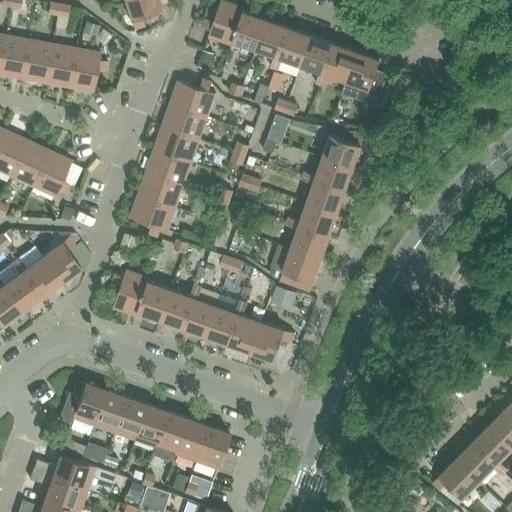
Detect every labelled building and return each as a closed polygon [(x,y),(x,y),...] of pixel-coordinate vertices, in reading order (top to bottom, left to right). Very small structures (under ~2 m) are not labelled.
[(158,0),(124,0),(131,19),(141,16),(161,9),(158,0)] [(232,44),(233,41),(243,10),(244,11),(245,7),(224,0),(220,0),(214,20),(211,29),(208,36),(232,44)] [(48,12),(58,14),(59,4),(49,2),(48,12)] [(59,4),(58,14),(68,16),(69,6),(59,4)] [(233,41),(256,49),(266,18),(244,11),(243,10),(233,41)] [(141,16),(131,19),(134,28),(144,25),(141,16)] [(202,26),(211,29),(214,20),(205,17),(202,26)] [(256,49),(274,55),(278,57),(289,26),(266,18),(256,49)] [(282,58),(301,65),(311,34),(289,26),(278,57),(282,58)] [(0,61),(0,73),(22,77),(29,39),(5,34),(0,61)] [(319,71),(323,73),(334,42),(311,34),(301,65),(319,71)] [(22,77),(45,82),(52,43),(29,39),(22,77)] [(346,80),(357,50),(334,42),(323,73),(327,74),(346,80)] [(45,82),(69,86),(76,47),(52,43),(45,82)] [(76,47),(69,86),(93,90),(97,68),(99,59),(100,52),(76,47)] [(380,58),(357,50),(346,80),(342,92),(377,104),(387,74),(376,70),(380,58)] [(282,58),(278,57),(274,55),(270,66),(278,69),(282,58)] [(99,59),(97,68),(106,70),(108,60),(99,59)] [(327,74),(323,73),(319,71),(316,82),(323,85),(327,74)] [(200,87),(209,90),(212,82),(203,79),(200,87)] [(178,80),(170,103),(207,116),(216,93),(209,90),(200,87),(178,80)] [(229,92),(239,95),(242,85),(233,82),(229,92)] [(275,108),(294,115),(298,105),(278,98),(275,108)] [(170,103),(162,125),(200,138),(207,116),(170,103)] [(162,125),(154,148),(192,161),(200,138),(162,125)] [(268,137),(282,142),(285,134),(271,128),(268,137)] [(0,140),(0,170),(11,175),(27,139),(5,129),(0,140)] [(351,140),(361,144),(364,135),(354,131),(351,140)] [(331,133),(323,156),(353,167),(361,144),(351,140),(331,133)] [(271,153),(275,141),(267,138),(263,150),(271,153)] [(49,150),(27,139),(11,175),(32,185),(49,150)] [(235,151),(245,154),(248,145),(239,141),(235,151)] [(154,148),(146,171),(184,184),(192,161),(154,148)] [(71,160),(49,150),(32,185),(55,196),(58,189),(62,180),(71,160)] [(232,161),(242,164),(245,154),(235,151),(232,161)] [(323,156),(316,175),(315,179),(345,190),(353,167),(323,156)] [(146,171),(138,193),(176,206),(184,184),(146,171)] [(302,179),(314,183),(315,179),(316,175),(305,171),(302,179)] [(239,184),(249,187),(252,177),(242,174),(239,184)] [(249,187),(258,190),(262,180),(252,177),(249,187)] [(314,183),(307,202),(337,212),(345,190),(315,179),(314,183)] [(62,180),(58,189),(66,193),(70,184),(62,180)] [(219,196),(229,200),(232,190),(223,187),(219,196)] [(176,206),(138,193),(130,217),(152,224),(161,227),(167,230),(176,206)] [(229,200),(219,196),(216,206),(226,209),(229,200)] [(301,221),(299,224),(329,235),(337,212),(307,202),(301,221)] [(286,224),(298,228),(299,224),(301,221),(289,216),(286,224)] [(161,227),(152,224),(149,233),(158,236),(161,227)] [(298,228),(291,247),(321,258),(329,235),(299,224),(298,228)] [(121,244),(135,249),(139,237),(125,232),(121,244)] [(2,234),(0,235),(0,247),(0,248),(8,242),(2,234)] [(61,240),(68,249),(76,243),(69,235),(61,240)] [(174,249),(184,252),(187,242),(178,239),(174,249)] [(42,255),(61,281),(81,266),(68,249),(61,240),(42,255)] [(321,258),(291,247),(283,270),(303,277),(313,281),(321,258)] [(22,269),(41,295),(61,281),(42,255),(26,267),(22,269)] [(220,265),(229,268),(233,258),(223,255),(220,265)] [(12,262),(19,272),(22,269),(26,267),(19,257),(12,262)] [(233,258),(229,268),(239,271),(242,262),(233,258)] [(3,284),(22,309),(41,295),(22,269),(19,272),(3,284)] [(137,315),(138,311),(148,281),(149,281),(150,278),(126,269),(124,276),(121,285),(113,306),(137,315)] [(280,279),(300,287),(303,277),(283,270),(280,279)] [(113,282),(121,285),(124,276),(116,273),(113,282)] [(303,277),(300,287),(310,290),(313,281),(303,277)] [(138,311),(160,319),(171,289),(149,281),(148,281),(138,311)] [(0,319),(3,324),(22,309),(3,284),(0,285),(0,319)] [(190,295),(194,297),(198,298),(202,287),(194,284),(190,295)] [(160,319),(183,327),(194,297),(190,295),(171,289),(160,319)] [(183,327),(206,335),(216,305),(198,298),(194,297),(183,327)] [(235,311),(239,313),(243,314),(247,303),(239,300),(235,311)] [(206,335),(228,343),(239,313),(235,311),(216,305),(206,335)] [(228,343),(251,351),(262,321),(243,314),(239,313),(228,343)] [(262,321),(251,351),(274,359),(281,339),(285,329),(262,321)] [(285,329),(281,339),(291,342),(294,332),(285,329)] [(72,417),(93,424),(106,389),(84,381),(72,417)] [(93,424),(114,432),(126,396),(106,389),(93,424)] [(114,432),(134,439),(147,403),(126,396),(114,432)] [(134,439),(154,446),(167,410),(147,403),(134,439)] [(511,444),(511,410),(507,406),(490,423),(511,444)] [(154,446),(175,453),(187,417),(167,410),(154,446)] [(175,453),(195,460),(208,424),(187,417),(175,453)] [(511,444),(490,423),(473,440),(496,463),(499,460),(511,446),(511,444)] [(208,424),(195,460),(217,468),(229,432),(208,424)] [(70,451),(74,441),(64,438),(61,448),(70,451)] [(473,440),(457,457),(480,480),(494,466),(496,463),(473,440)] [(94,449),(90,458),(102,462),(105,453),(94,449)] [(95,466),(59,454),(55,465),(36,458),(33,468),(52,475),(88,488),(95,466)] [(480,480),(457,457),(439,475),(447,482),(462,497),(480,480)] [(508,468),(499,460),(496,463),(494,466),(502,474),(508,468)] [(52,475),(33,468),(29,478),(48,485),(45,495),(80,508),(88,488),(52,475)] [(447,482),(439,475),(433,482),(440,489),(447,482)] [(79,511),(80,508),(45,495),(41,506),(22,499),(18,509),(26,511),(79,511)] [(195,511),(225,511),(199,502),(195,511)]
